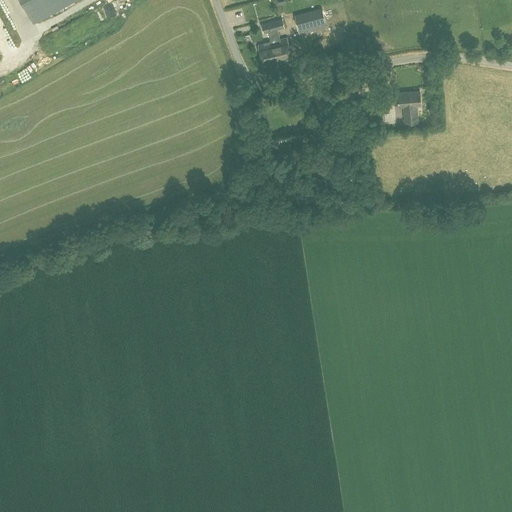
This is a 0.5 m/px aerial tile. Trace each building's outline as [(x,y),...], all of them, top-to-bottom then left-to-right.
[(72,0),(22,0),(34,21),(72,0)] [(320,26),(316,9),(295,15),(300,31),(320,26)] [(262,24),(264,33),(268,32),(271,42),(259,45),(265,66),(293,58),(288,37),(280,39),(278,29),(285,27),(282,19),(262,24)] [(322,90),(324,100),(352,97),(351,86),(322,90)] [(398,92),(399,103),(399,107),(403,106),(405,122),(418,121),(417,105),(421,105),(420,91),(398,92)] [(322,131),(332,128),(329,121),(320,123),(322,131)] [(291,140),(293,151),(303,149),(301,138),(291,140)] [(314,167),(319,187),(333,185),(328,164),(314,167)] [(284,198),(317,189),(313,177),(280,185),(284,198)]
